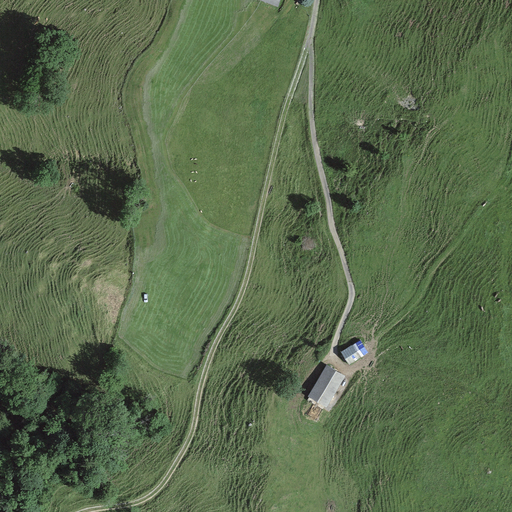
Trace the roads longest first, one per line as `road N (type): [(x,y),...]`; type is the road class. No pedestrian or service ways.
road 1 (track): [(314,33),(282,128),(244,303),(205,377),(194,433),(161,486),(130,507),(88,511)]
road 2 (track): [(321,0),(315,141),(352,284),(333,358)]
